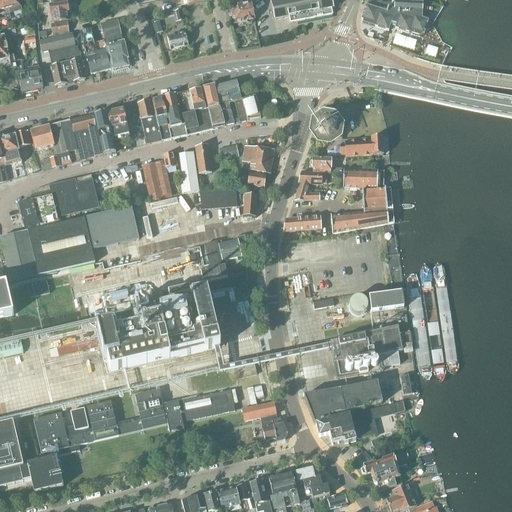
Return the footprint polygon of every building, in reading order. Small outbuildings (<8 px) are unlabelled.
[(0,0),(2,6),(4,11),(5,14),(6,19),(10,18),(9,13),(8,10),(14,8),(20,6),(17,0),(0,0)] [(229,0),(228,0),(234,25),(246,22),(246,23),(248,24),(251,24),(253,21),(254,20),(251,4),(250,0),(245,0),(247,5),(244,5),(243,0),(229,0)] [(275,0),(270,1),(274,21),(288,18),(290,24),(332,15),(331,9),(333,9),(331,0),(291,0),(288,1),(288,0),(275,0)] [(373,31),(374,28),(388,32),(390,26),(395,28),(395,29),(421,38),(422,35),(424,36),(425,32),(430,30),(427,24),(428,21),(422,19),(422,4),(410,3),(410,1),(405,1),(405,2),(391,2),(391,4),(382,4),(380,1),(368,7),(365,6),(361,21),(363,21),(362,24),(368,26),(367,29),(373,31)] [(51,15),(52,23),(68,21),(67,13),(68,13),(67,12),(69,10),(69,6),(65,5),(65,4),(50,6),(51,15)] [(184,21),(181,11),(175,12),(177,22),(184,21)] [(100,25),(104,42),(105,46),(122,42),(123,42),(117,21),(100,25)] [(159,23),(152,25),(153,28),(155,35),(162,33),(159,23)] [(51,26),(52,35),(68,33),(67,24),(51,26)] [(101,73),(94,44),(91,30),(81,33),(86,56),(91,75),(101,73)] [(39,42),(42,54),(75,46),(72,34),(39,42)] [(188,47),(184,34),(167,38),(170,51),(188,47)] [(0,73),(17,69),(14,56),(9,57),(4,36),(0,37),(0,73)] [(104,42),(94,44),(101,73),(111,71),(105,46),(104,42)] [(122,42),(105,46),(111,71),(111,73),(112,73),(128,70),(129,68),(127,60),(122,42)] [(49,54),(52,67),(80,60),(77,47),(49,54)] [(80,60),(52,67),(50,67),(55,87),(85,80),(80,60)] [(29,74),(28,71),(23,72),(21,62),(16,63),(21,93),(22,95),(32,92),(29,74)] [(33,70),(28,71),(29,74),(32,92),(42,90),(38,67),(38,64),(33,65),(33,70)] [(217,88),(216,88),(226,126),(234,124),(229,104),(234,103),(241,101),(237,83),(223,86),(221,84),(218,85),(217,88)] [(214,87),(203,89),(208,110),(210,118),(212,130),(225,127),(225,126),(219,107),(214,87)] [(184,93),(177,95),(183,118),(187,137),(190,136),(191,136),(194,135),(212,131),(212,130),(210,118),(208,110),(206,110),(201,90),(200,90),(198,91),(198,90),(193,91),(194,92),(190,93),(190,92),(184,93)] [(182,115),(181,115),(180,116),(175,95),(163,98),(163,99),(162,99),(167,120),(166,120),(167,126),(168,126),(171,140),(187,137),(182,115)] [(242,101),(247,121),(260,119),(255,97),(242,101)] [(152,102),(156,118),(159,128),(158,128),(161,142),(171,140),(168,126),(167,126),(166,120),(167,120),(162,99),(152,102)] [(138,108),(141,119),(147,146),(161,142),(155,117),(154,117),(150,101),(137,104),(138,108)] [(247,121),(241,101),(234,103),(236,111),(237,115),(238,119),(239,123),(247,121)] [(106,113),(114,146),(116,145),(116,142),(130,139),(123,109),(106,113)] [(318,118),(311,139),(329,142),(342,140),(340,118),(345,117),(320,110),(318,118)] [(106,113),(94,116),(104,156),(115,153),(106,113)] [(92,117),(71,121),(80,162),(86,160),(103,156),(97,128),(95,129),(92,117)] [(57,156),(77,151),(70,122),(50,127),(57,156)] [(49,127),(40,130),(45,149),(54,147),(49,127)] [(45,149),(40,130),(30,132),(35,152),(45,149)] [(23,133),(16,135),(19,148),(31,145),(28,132),(26,132),(23,133)] [(15,136),(0,139),(0,149),(2,157),(5,168),(22,163),(21,160),(19,152),(15,136)] [(383,155),(382,138),(371,139),(371,141),(344,143),(344,145),(340,145),(340,153),(336,153),(336,157),(341,157),(340,156),(345,156),(345,158),(383,155)] [(208,146),(195,148),(199,175),(211,174),(208,146)] [(230,148),(233,159),(238,158),(236,146),(230,148)] [(245,147),(242,163),(250,164),(249,172),(270,175),(274,151),(245,147)] [(34,148),(20,152),(25,175),(40,172),(34,148)] [(227,160),(233,159),(230,148),(224,149),(227,160)] [(227,160),(224,149),(219,150),(221,161),(227,160)] [(163,156),(164,162),(166,169),(175,167),(178,167),(177,162),(176,159),(174,160),(174,159),(173,154),(164,156),(163,156)] [(199,193),(193,154),(179,156),(183,180),(180,181),(182,195),(199,193)] [(57,158),(49,160),(52,169),(60,167),(57,158)] [(52,169),(49,160),(40,162),(42,172),(52,169)] [(334,170),(334,161),(312,160),(312,161),(310,163),(310,166),(312,168),(312,169),(313,169),(313,173),(342,174),(342,170),(334,170)] [(155,164),(141,167),(148,196),(150,201),(156,201),(172,197),(167,174),(164,162),(155,164)] [(4,168),(0,168),(0,172),(3,183),(8,182),(5,170),(4,168)] [(377,173),(343,172),(343,189),(362,190),(363,191),(377,190),(377,173)] [(298,189),(307,192),(309,186),(318,186),(318,185),(326,185),(327,177),(325,177),(325,174),(301,173),(298,184),(299,186),(298,189)] [(265,177),(249,174),(248,186),(263,188),(264,187),(265,186),(265,183),(264,182),(265,177)] [(27,202),(18,205),(25,232),(60,223),(59,218),(83,212),(99,209),(91,176),(90,177),(91,181),(76,184),(75,181),(74,181),(49,187),(50,193),(28,198),(27,198),(27,199),(27,200),(27,201),(27,202)] [(216,189),(224,190),(226,179),(218,178),(218,184),(216,184),(216,189)] [(306,195),(307,192),(298,189),(294,202),(304,202),(319,201),(319,195),(306,195)] [(377,190),(363,192),(364,214),(364,215),(392,212),(390,189),(377,190)] [(228,190),(221,191),(223,209),(230,209),(228,190)] [(235,190),(228,190),(230,209),(237,208),(235,190)] [(221,191),(214,192),(216,210),(223,209),(221,191)] [(209,211),(207,192),(200,193),(201,211),(209,211)] [(214,192),(207,192),(209,211),(216,210),(214,192)] [(194,220),(198,217),(182,196),(178,199),(194,220)] [(243,218),(256,219),(257,198),(244,196),(243,218)] [(139,240),(131,208),(86,219),(94,251),(139,240)] [(331,220),(331,222),(332,235),(394,224),(392,212),(364,215),(364,214),(336,216),(334,217),(332,219),(331,220)] [(284,232),(286,234),(321,231),(320,218),(287,220),(286,222),(284,232)] [(84,219),(27,232),(37,277),(95,264),(84,219)] [(25,233),(0,238),(0,239),(10,283),(37,277),(27,232),(25,233)] [(221,242),(217,243),(223,266),(226,265),(227,265),(226,261),(237,258),(238,262),(242,261),(241,258),(238,244),(246,242),(244,237),(233,239),(234,243),(222,245),(221,242)] [(217,243),(204,246),(209,269),(223,266),(217,243)] [(49,294),(47,283),(28,287),(30,299),(49,294)] [(0,319),(12,317),(5,286),(0,286),(0,319)] [(112,328),(97,331),(105,362),(107,361),(108,362),(110,374),(117,372),(122,371),(142,367),(145,366),(171,360),(214,350),(219,348),(220,348),(207,295),(207,293),(191,296),(189,287),(168,292),(170,301),(174,300),(174,301),(175,302),(175,306),(176,309),(184,343),(167,347),(161,318),(160,318),(157,319),(148,321),(141,323),(143,328),(114,335),(112,328)] [(369,297),(371,313),(404,309),(401,293),(369,297)] [(313,304),(314,311),(334,307),(332,300),(313,304)] [(331,349),(337,380),(380,372),(377,356),(402,352),(398,327),(329,343),(330,346),(331,349)] [(20,338),(0,343),(0,358),(24,354),(20,338)] [(243,362),(247,378),(256,376),(253,360),(243,362)] [(399,377),(403,396),(412,395),(408,375),(399,377)] [(314,425),(315,425),(346,417),(346,413),(364,408),(364,407),(382,403),(380,403),(377,383),(350,389),(342,391),(314,396),(303,397),(307,407),(310,416),(314,425)] [(256,398),(264,397),(263,386),(248,387),(250,405),(257,404),(256,398)] [(140,419),(116,425),(110,403),(87,408),(92,431),(76,434),(76,432),(88,429),(84,409),(70,413),(73,427),(64,429),(61,415),(59,415),(33,421),(41,455),(166,426),(166,425),(167,425),(169,432),(184,429),(182,423),(188,422),(235,412),(231,392),(163,406),(166,421),(165,421),(158,391),(135,397),(140,419)] [(402,402),(393,404),(396,413),(396,414),(397,414),(402,413),(403,412),(404,411),(402,404),(402,402)] [(273,404),(242,411),(244,423),(260,419),(276,416),(273,404)] [(393,404),(370,411),(372,420),(396,413),(393,404)] [(348,416),(346,417),(315,425),(319,438),(330,435),(332,442),(336,440),(343,439),(344,445),(355,442),(354,435),(356,435),(357,436),(357,435),(357,434),(365,428),(370,435),(371,435),(372,435),(374,435),(374,433),(375,433),(376,437),(377,436),(370,411),(349,417),(348,416)] [(276,416),(260,419),(262,429),(265,443),(266,443),(268,442),(270,445),(272,445),(284,442),(285,440),(287,435),(286,433),(283,424),(282,424),(280,419),(277,419),(276,416)] [(0,424),(0,471),(23,466),(13,422),(0,424)] [(38,455),(35,441),(28,442),(31,457),(38,455)] [(370,474),(371,478),(396,469),(401,467),(400,462),(407,459),(405,453),(392,458),(392,457),(386,459),(373,464),(362,467),(363,469),(361,469),(360,471),(362,475),(364,476),(365,475),(366,476),(370,474)] [(362,467),(373,464),(364,454),(354,463),(359,468),(362,467)] [(28,467),(31,481),(34,494),(63,487),(56,458),(27,465),(28,467)] [(23,482),(31,481),(28,467),(20,469),(23,482)] [(23,482),(20,469),(0,473),(0,487),(23,483),(23,482)] [(314,479),(314,478),(312,469),(294,474),(296,484),(303,482),(314,479)] [(396,469),(371,478),(374,484),(377,486),(378,485),(381,492),(402,484),(396,469)] [(287,476),(268,480),(271,490),(268,491),(269,492),(273,511),(285,511),(285,508),(299,505),(299,504),(297,494),(295,489),(292,474),(287,476)] [(305,491),(321,486),(319,477),(314,478),(314,479),(303,482),(305,491)] [(252,494),(256,509),(256,511),(273,511),(269,492),(264,493),(262,482),(249,485),(252,494)] [(319,498),(320,500),(329,498),(326,485),(321,486),(305,491),(306,497),(311,495),(312,499),(319,498)] [(407,485),(391,491),(391,492),(392,491),(394,498),(386,501),(386,500),(390,511),(391,511),(399,509),(399,511),(402,511),(416,507),(416,506),(415,506),(407,486),(408,485),(407,485)] [(249,511),(256,509),(252,494),(249,495),(247,487),(245,486),(236,488),(240,502),(246,501),(249,511)] [(217,493),(222,510),(240,505),(236,488),(235,488),(235,489),(231,489),(217,493)] [(207,511),(220,511),(215,493),(204,496),(207,511)] [(305,502),(303,493),(297,494),(299,504),(305,502)] [(329,498),(320,500),(321,506),(324,508),(329,507),(330,511),(347,507),(343,495),(329,498)] [(205,511),(202,497),(181,502),(183,511),(205,511)] [(299,504),(299,505),(300,511),(313,511),(313,510),(311,510),(308,501),(305,502),(299,504)] [(432,502),(420,506),(408,511),(436,511),(435,508),(434,509),(432,502)]
